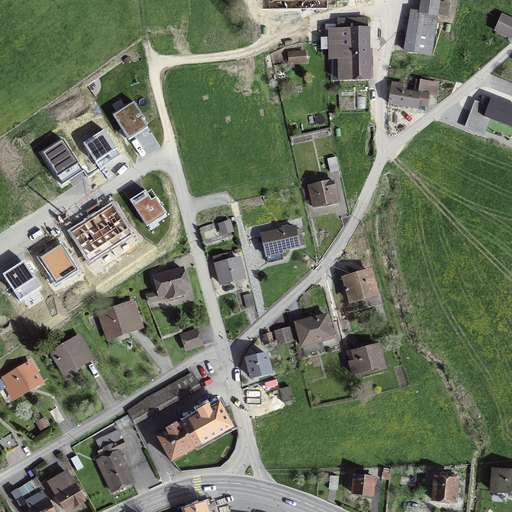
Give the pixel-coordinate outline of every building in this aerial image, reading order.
[(421,0),(420,11),(413,10),(406,51),(430,55),(440,0),(421,0)] [(449,4),(444,3),(441,16),(447,17),(449,4)] [(502,24),(511,28),(511,19),(506,17),(502,24)] [(499,31),(510,36),(511,32),(511,28),(502,24),(499,31)] [(368,30),(329,31),(330,59),(339,59),(339,81),(369,80),(368,30)] [(290,53),(290,64),(307,62),(306,52),(290,53)] [(406,91),(406,89),(395,87),(396,83),(393,82),(389,103),(417,108),(418,105),(427,106),(431,83),(422,81),(420,93),(406,91)] [(475,101),(465,125),(480,131),(486,118),(511,127),(511,106),(485,96),(482,103),(475,101)] [(142,121),(144,119),(134,102),(113,116),(129,141),(147,129),(142,121)] [(118,157),(100,130),(85,140),(102,167),(118,157)] [(64,145),(46,156),(64,184),(81,172),(64,145)] [(331,175),(339,173),(337,161),(329,163),(331,175)] [(41,192),(23,165),(6,176),(24,203),(41,192)] [(24,203),(6,176),(0,179),(0,204),(7,214),(24,203)] [(334,184),(310,190),(315,209),(326,206),(326,208),(339,206),(334,184)] [(149,188),(134,198),(151,226),(167,216),(149,188)] [(109,208),(92,219),(109,247),(127,236),(109,208)] [(109,247),(92,219),(75,230),(92,258),(109,247)] [(295,231),(262,238),(269,266),(283,262),(281,254),(299,249),(295,231)] [(58,247),(43,257),(60,284),(76,274),(58,247)] [(221,286),(244,280),(239,261),(228,263),(227,257),(215,261),(221,286)] [(40,291),(23,264),(5,275),(23,302),(40,291)] [(168,295),(169,300),(183,296),(181,292),(188,290),(183,271),(156,278),(158,287),(156,287),(159,298),(168,295)] [(364,300),(377,296),(370,274),(345,281),(351,301),(363,297),(364,300)] [(255,308),(252,296),(244,298),(247,310),(255,308)] [(142,329),(133,304),(100,316),(108,339),(132,330),(133,333),(142,329)] [(311,343),(312,345),(332,340),(327,318),(296,326),(301,345),(311,343)] [(290,330),(275,333),(279,347),(293,343),(290,330)] [(201,347),(196,332),(181,338),(186,353),(201,347)] [(92,360),(79,338),(53,354),(65,373),(75,367),(76,370),(92,360)] [(377,345),(348,353),(352,368),(360,366),(362,373),(372,370),(372,372),(384,368),(379,348),(377,348),(377,345)] [(271,375),(267,356),(246,361),(251,380),(271,375)] [(42,384),(30,364),(0,381),(0,389),(1,392),(8,388),(14,398),(33,386),(34,388),(42,384)] [(147,400),(129,413),(135,424),(199,388),(192,375),(147,400)] [(294,402),(291,389),(280,391),(283,404),(294,402)] [(202,446),(232,429),(219,406),(209,412),(207,408),(198,414),(200,417),(189,423),(202,446)] [(64,422),(57,409),(50,413),(58,425),(64,422)] [(130,416),(121,421),(124,428),(133,423),(130,416)] [(171,463),(202,446),(189,423),(178,429),(176,426),(167,431),(169,434),(159,440),(171,463)] [(20,447),(12,434),(0,441),(0,443),(7,455),(20,447)] [(125,449),(117,434),(96,444),(99,452),(94,454),(112,494),(133,484),(123,463),(126,461),(125,457),(121,459),(118,453),(125,449)] [(84,467),(77,455),(71,459),(77,471),(84,467)] [(492,493),(511,494),(511,473),(494,472),(492,493)] [(60,503),(65,511),(68,511),(84,503),(67,474),(50,484),(57,498),(54,500),(57,505),(60,503)] [(337,491),(339,478),(331,477),(329,490),(337,491)] [(373,487),(376,487),(377,480),(355,477),(353,495),(372,497),(373,487)] [(450,477),(450,481),(435,480),(432,502),(455,505),(456,495),(460,495),(460,490),(456,490),(457,482),(456,482),(456,478),(450,477)] [(20,507),(27,502),(45,490),(37,478),(12,495),(20,507)] [(53,511),(43,493),(27,502),(32,510),(29,511),(53,511)] [(417,511),(418,502),(406,501),(404,511),(417,511)]
